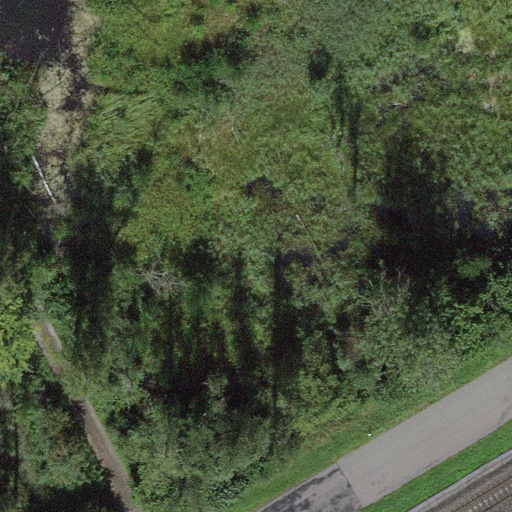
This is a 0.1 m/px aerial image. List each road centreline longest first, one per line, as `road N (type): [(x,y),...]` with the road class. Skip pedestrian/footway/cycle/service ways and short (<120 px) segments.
road 1 (track): [(139,511),(0,258)]
road 2 (tertiary): [(313,511),(511,392)]
